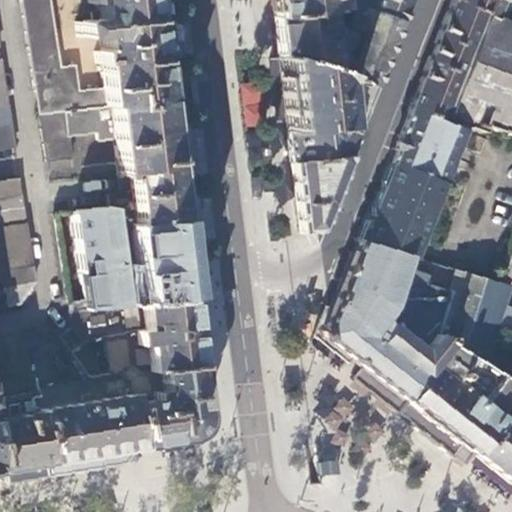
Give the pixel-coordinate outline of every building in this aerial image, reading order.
[(64,111),(110,106),(159,100),(149,17),(147,0),(18,0),(36,114),(64,111)] [(267,0),(270,15),(324,10),(333,9),(352,8),(354,4),(354,0),(267,0)] [(398,21),(405,5),(393,0),(354,0),(354,4),(398,21)] [(511,21),(506,20),(455,0),(449,0),(435,38),(407,107),(463,128),(465,123),(503,137),(506,131),(511,131),(511,21)] [(511,4),(511,1),(509,0),(455,0),(506,20),(511,4)] [(398,21),(354,4),(352,8),(333,9),(334,17),(338,21),(346,25),(346,26),(360,31),(349,60),(341,56),(335,72),(330,71),(331,75),(372,88),(386,53),(398,21)] [(324,10),(270,15),(272,34),(275,56),(331,75),(330,71),(324,10)] [(283,120),(275,56),(267,57),(275,120),(283,120)] [(331,75),(275,56),(283,120),(284,131),(328,125),(354,133),(364,109),(372,88),(331,75)] [(0,148),(11,147),(0,75),(0,148)] [(240,83),(243,126),(260,125),(257,82),(240,83)] [(159,100),(110,106),(114,137),(121,191),(131,190),(136,223),(174,218),(161,112),(159,100)] [(110,106),(64,111),(66,126),(67,135),(95,131),(96,139),(114,137),(110,106)] [(463,128),(407,107),(396,135),(399,136),(388,165),(369,214),(364,217),(361,223),(364,227),(359,240),(403,253),(412,256),(463,128)] [(64,111),(36,114),(39,128),(66,126),(64,111)] [(350,144),(354,133),(328,125),(284,131),(286,144),(288,162),(345,156),(350,144)] [(66,126),(39,128),(41,143),(68,141),(67,135),(66,126)] [(68,141),(41,143),(43,160),(69,156),(68,141)] [(332,189),(345,156),(288,162),(292,193),(297,233),(316,230),(332,189)] [(121,191),(105,193),(107,206),(110,226),(136,223),(131,190),(121,191)] [(0,225),(23,221),(19,192),(0,194),(0,225)] [(136,223),(110,226),(107,206),(68,211),(82,300),(71,302),(73,312),(184,297),(175,225),(174,218),(136,223)] [(188,277),(186,262),(188,262),(183,217),(174,218),(175,225),(184,297),(192,295),(190,277),(188,277)] [(23,221),(0,225),(0,282),(4,307),(16,305),(32,282),(23,221)] [(403,253),(359,240),(355,239),(337,285),(328,308),(318,333),(347,355),(357,363),(403,398),(448,343),(433,334),(445,292),(421,285),(423,276),(398,268),(403,253)] [(508,284),(452,268),(445,292),(433,334),(448,343),(483,365),(495,325),(502,305),(508,284)] [(73,312),(67,312),(69,326),(80,343),(123,337),(126,362),(137,371),(147,369),(192,363),(187,322),(184,297),(73,312)] [(511,309),(502,305),(495,325),(511,331),(511,309)] [(318,333),(328,308),(322,306),(308,342),(339,367),(347,355),(318,333)] [(80,343),(67,351),(85,377),(114,371),(126,362),(123,337),(80,343)] [(511,399),(511,381),(505,378),(483,365),(448,343),(403,398),(469,450),(471,452),(511,399)] [(151,398),(129,402),(136,445),(186,437),(191,433),(195,428),(198,422),(199,417),(196,386),(193,372),(192,363),(147,369),(151,398)] [(403,398),(357,363),(349,376),(393,411),(403,398)] [(87,401),(33,410),(44,477),(115,465),(118,459),(122,459),(126,458),(132,450),(132,446),(136,445),(129,402),(127,379),(114,371),(85,377),(82,377),(87,401)] [(0,405),(1,415),(0,415),(0,467),(1,468),(4,484),(44,477),(33,410),(31,395),(0,400),(0,405)] [(469,450),(403,398),(393,411),(459,463),(469,450)] [(511,483),(511,399),(471,452),(511,483)] [(324,463),(317,464),(318,477),(326,476),(334,475),(332,462),(324,463)]
